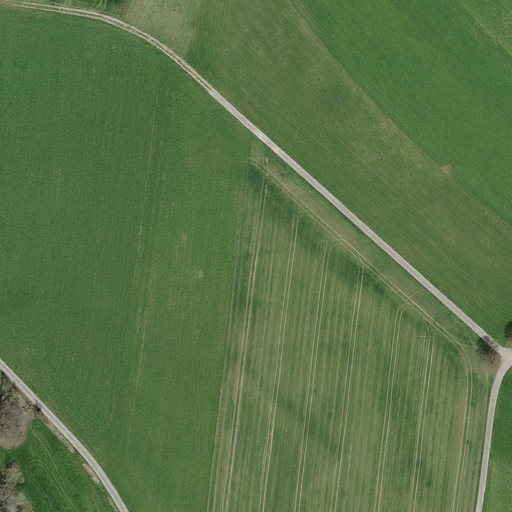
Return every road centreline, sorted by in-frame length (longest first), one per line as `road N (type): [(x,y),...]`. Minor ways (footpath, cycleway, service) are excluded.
road 1 (track): [(0,2),(116,21),(179,61),(510,360)]
road 2 (track): [(122,511),(96,467),(0,364)]
road 3 (track): [(477,511),(492,400),(511,359)]
